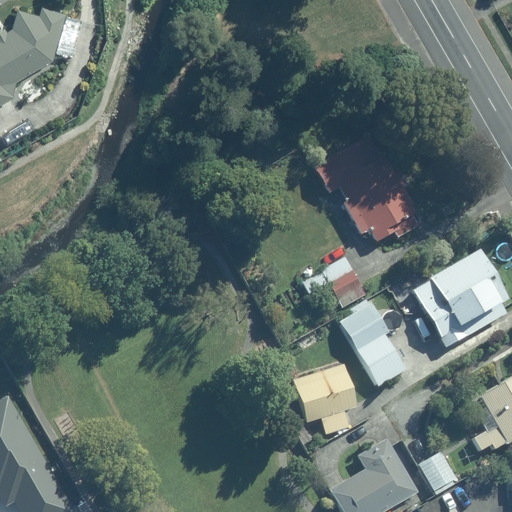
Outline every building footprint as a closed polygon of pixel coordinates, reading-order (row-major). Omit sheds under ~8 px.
[(0,104),(12,97),(17,82),(53,61),(66,16),(42,7),(40,17),(18,10),(12,30),(7,34),(5,30),(0,32),(0,104)] [(394,240),(415,227),(419,225),(407,204),(411,201),(415,199),(375,131),(311,168),(312,169),(327,195),(338,188),(345,200),(339,204),(356,232),(364,227),(374,244),(391,234),(394,240)] [(503,301),(474,251),(424,279),(426,283),(409,292),(442,349),(501,315),(495,305),(503,301)] [(300,284),(321,318),(365,291),(343,257),(341,259),(300,284)] [(384,334),(367,305),(335,324),(352,352),(381,336),(384,334)] [(401,372),(381,336),(352,352),(374,388),(401,372)] [(353,409),(339,366),(288,382),(302,425),(317,420),(322,436),(345,429),(340,413),(353,409)] [(342,511),(378,511),(415,491),(385,439),(356,456),(365,471),(330,491),(342,511)] [(511,448),(501,449),(502,498),(511,498),(511,448)] [(416,466),(417,467),(435,496),(457,483),(439,452),(416,466)]
